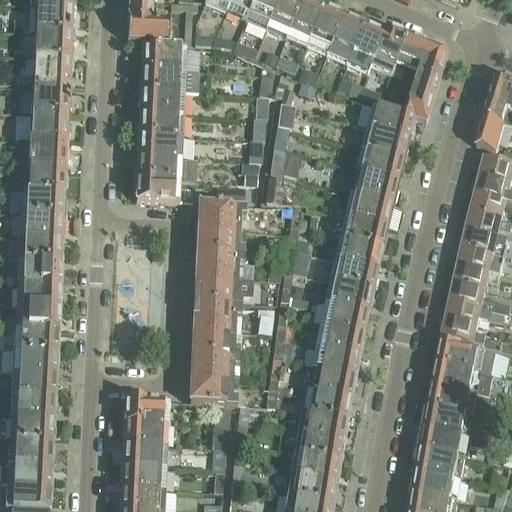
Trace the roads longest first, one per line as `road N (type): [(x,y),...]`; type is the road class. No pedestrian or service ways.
road 1 (residential): [(373,511),(441,175),(481,46)]
road 2 (residential): [(98,225),(175,228),(167,388),(90,384)]
road 3 (residential): [(98,225),(109,0)]
road 4 (residential): [(90,384),(98,225)]
road 5 (residential): [(85,511),(90,384)]
road 6 (residential): [(481,46),(370,0)]
